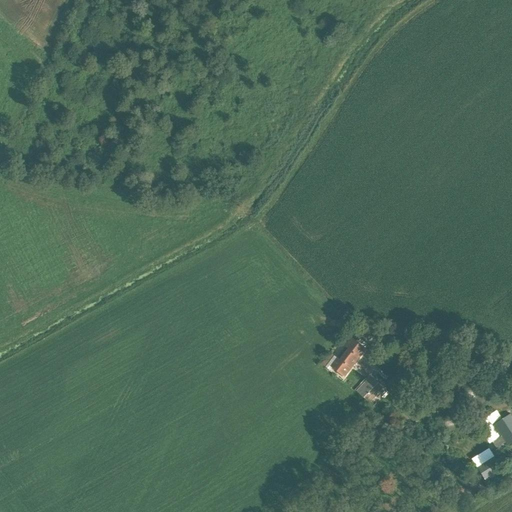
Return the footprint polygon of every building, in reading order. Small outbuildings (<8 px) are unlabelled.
[(336,358),(329,366),(344,378),(366,349),(351,338),(344,347),(346,348),(338,359),(336,358)] [(424,354),(415,350),(412,356),(421,361),(424,354)] [(334,357),(330,353),(321,364),(325,368),(334,357)] [(373,378),(358,393),(373,407),(378,402),(375,399),(379,395),(383,399),(389,394),(373,378)] [(409,422),(395,410),(389,417),(404,429),(409,422)] [(511,444),(511,417),(510,414),(493,425),(500,437),(496,439),(493,435),(488,438),(498,453),(511,444)] [(473,461),(478,468),(492,458),(488,451),(473,461)] [(478,468),(489,484),(504,473),(493,458),(478,468)]
